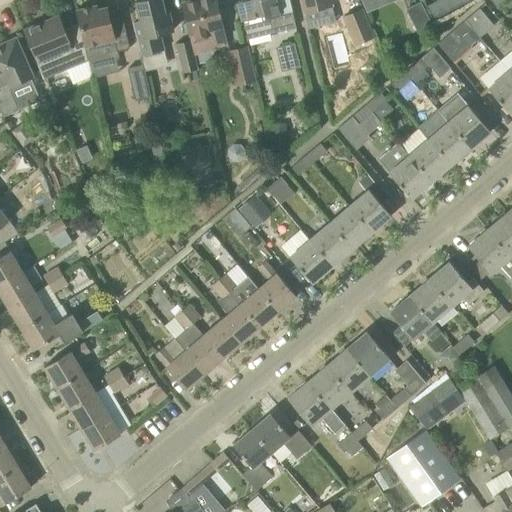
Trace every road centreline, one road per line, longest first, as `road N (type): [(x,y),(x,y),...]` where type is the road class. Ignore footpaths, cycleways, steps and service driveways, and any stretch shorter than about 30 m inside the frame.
road 1 (residential): [(98,501),(511,155)]
road 2 (residential): [(98,501),(0,338)]
